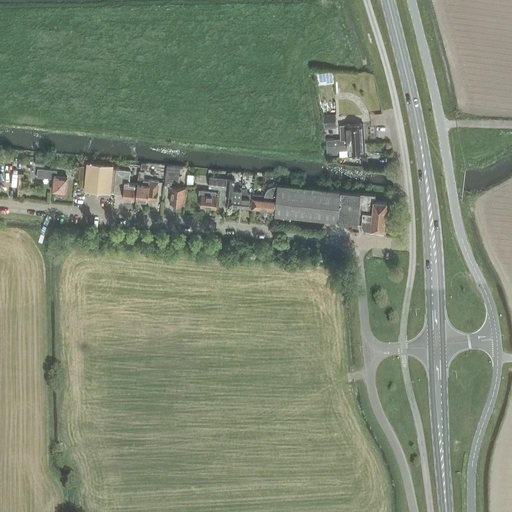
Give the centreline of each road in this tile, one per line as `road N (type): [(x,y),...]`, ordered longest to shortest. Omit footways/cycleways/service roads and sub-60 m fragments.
road 1 (unclassified): [(356,243),(0,203)]
road 2 (primary): [(436,345),(428,198),(387,0)]
road 3 (unclassified): [(496,338),(457,223),(410,0)]
road 4 (unclassified): [(471,511),(471,469),(494,389),(496,338)]
road 5 (unclassified): [(356,243),(403,245),(389,117)]
road 6 (unclassified): [(367,350),(374,403),(414,511)]
road 7 (primary): [(445,511),(436,345)]
